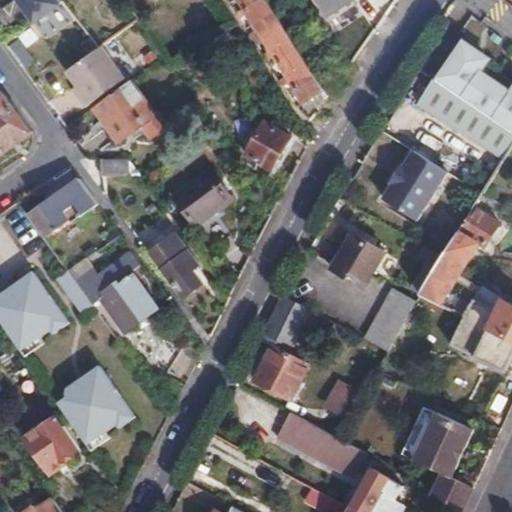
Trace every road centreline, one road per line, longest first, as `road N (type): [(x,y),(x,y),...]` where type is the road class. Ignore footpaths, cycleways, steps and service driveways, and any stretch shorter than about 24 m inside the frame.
road 1 (secondary): [(150,511),(335,159),(440,0)]
road 2 (residential): [(0,205),(74,155),(0,57)]
